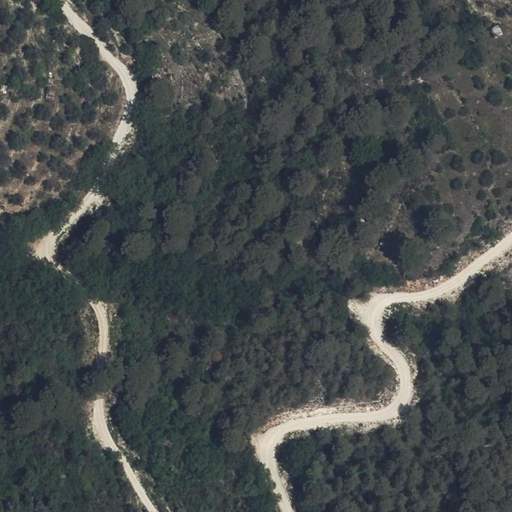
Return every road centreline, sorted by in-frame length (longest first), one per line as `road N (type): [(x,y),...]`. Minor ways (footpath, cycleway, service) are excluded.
road 1 (track): [(152,511),(100,429),(103,318),(48,252),(53,232),(100,183),(129,92),(63,0)]
road 2 (track): [(511,242),(434,293),(371,301),(406,392),(382,414),(275,432),(268,461),(290,511)]
